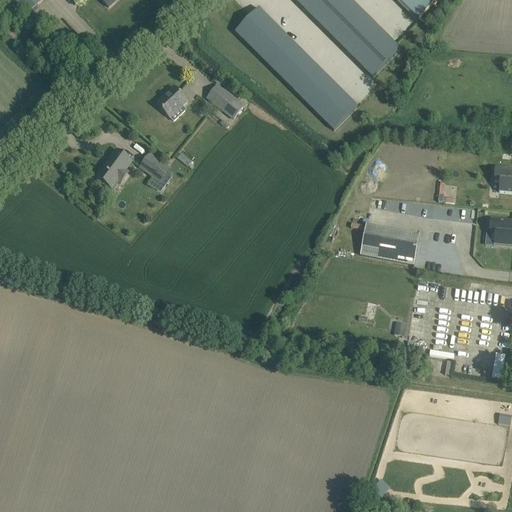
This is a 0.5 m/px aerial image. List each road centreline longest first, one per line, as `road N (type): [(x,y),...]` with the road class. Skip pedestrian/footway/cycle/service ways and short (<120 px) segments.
road 1 (tertiary): [(0,181),(193,0)]
road 2 (unknown): [(511,266),(470,262),(449,219),(415,211)]
